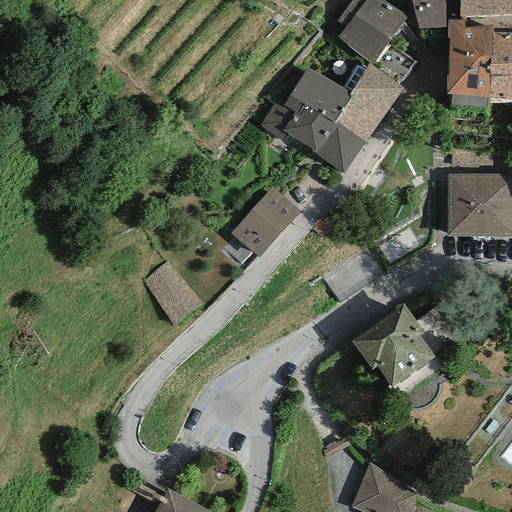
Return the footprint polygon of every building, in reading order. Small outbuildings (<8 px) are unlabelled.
[(378,0),(352,0),(337,22),(345,27),(337,38),(372,62),(402,21),(404,18),(378,0)] [(444,22),(442,0),(411,0),(418,29),(433,29),(444,27),(444,22)] [(511,0),(459,0),(459,17),(486,16),(511,14),(511,0)] [(448,21),(449,29),(447,73),(449,93),(449,97),(449,98),(449,105),(487,109),(488,99),(489,77),(491,34),(491,27),(464,29),(464,21),(459,21),(448,21)] [(511,34),(491,34),(489,77),(511,74),(511,34)] [(332,123),(362,145),(390,105),(402,88),(368,64),(350,96),(332,123)] [(350,96),(307,68),(282,105),(274,100),(256,126),(282,144),(288,135),(328,161),(344,172),(362,145),(332,123),(350,96)] [(511,74),(489,77),(488,99),(511,101),(511,74)] [(491,155),(450,149),(451,168),(492,167),(491,155)] [(511,175),(448,175),(448,229),(448,236),(511,236),(511,175)] [(271,188),(230,233),(257,257),(298,211),(271,188)] [(324,213),(312,228),(323,237),(335,222),(324,213)] [(364,248),(322,275),(340,302),(381,274),(364,248)] [(167,262),(143,279),(174,326),(201,304),(167,262)] [(377,323),(350,341),(371,371),(376,367),(390,388),(433,358),(418,337),(424,333),(403,304),(377,323)] [(410,511),(416,494),(369,463),(355,497),(351,507),(361,510),(360,511),(410,511)] [(209,511),(168,489),(155,511),(209,511)]
